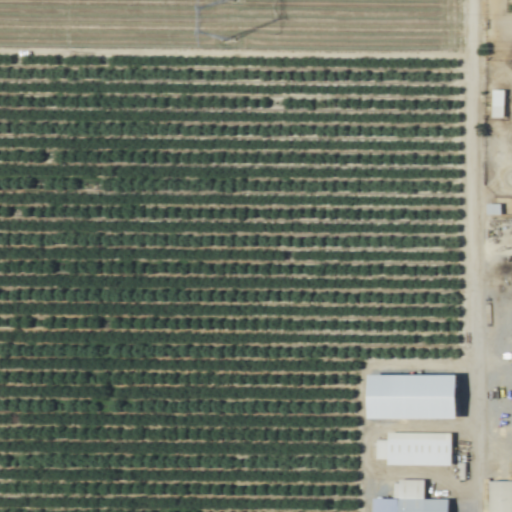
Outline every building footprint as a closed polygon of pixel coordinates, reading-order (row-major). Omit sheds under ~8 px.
[(504,90),(492,90),(492,118),(504,118),(504,90)] [(486,206),(486,215),(500,215),(499,205),(486,206)] [(365,375),(365,420),(454,420),(454,375),(365,375)] [(447,511),(448,500),(423,500),(423,480),(396,480),(396,499),(372,499),(371,511),(447,511)] [(488,511),(511,511),(511,481),(489,481),(488,511)]
